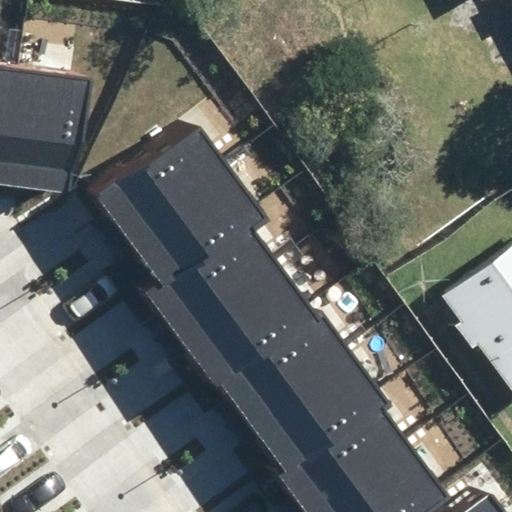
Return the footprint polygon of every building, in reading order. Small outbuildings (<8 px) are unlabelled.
[(0,182),(69,194),(87,84),(0,69),(0,182)] [(132,287),(303,511),(413,511),(442,491),(385,415),(390,408),(263,240),(279,228),(197,121),(90,202),(147,276),(132,287)] [(511,232),(436,291),(511,389),(511,232)] [(101,341),(0,413),(0,511),(66,511),(170,438),(101,341)] [(457,378),(413,407),(457,473),(501,444),(457,378)] [(469,511),(506,511),(493,495),(469,511)]
